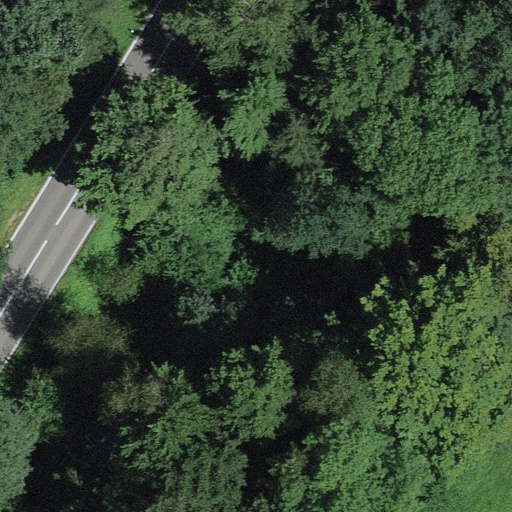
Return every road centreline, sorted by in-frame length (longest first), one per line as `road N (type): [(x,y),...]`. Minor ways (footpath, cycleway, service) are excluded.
road 1 (track): [(237,511),(389,292),(511,82)]
road 2 (tertiary): [(186,0),(0,305)]
